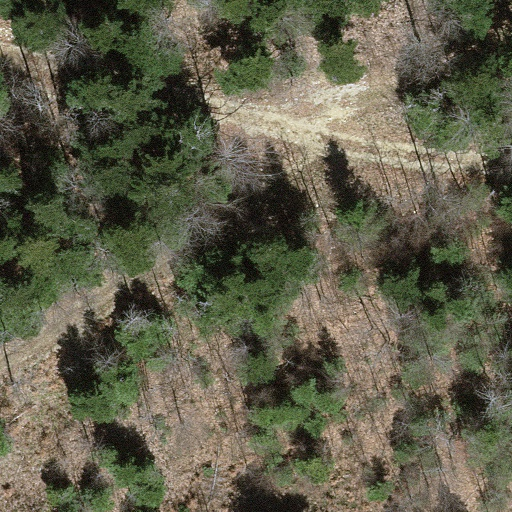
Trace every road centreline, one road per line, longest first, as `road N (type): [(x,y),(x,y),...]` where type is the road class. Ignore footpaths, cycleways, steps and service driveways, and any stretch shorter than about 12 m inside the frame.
road 1 (track): [(511,166),(308,133),(0,55)]
road 2 (track): [(308,133),(511,36)]
